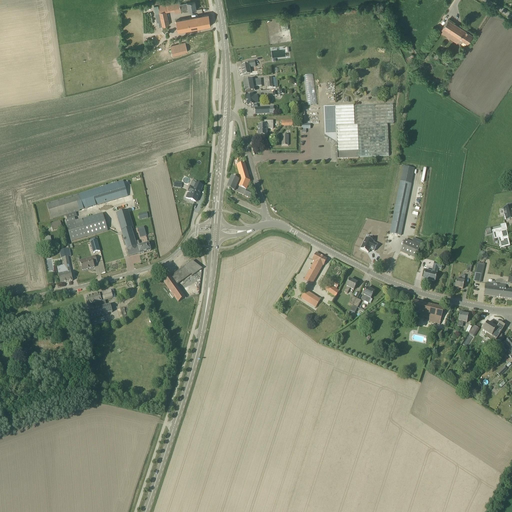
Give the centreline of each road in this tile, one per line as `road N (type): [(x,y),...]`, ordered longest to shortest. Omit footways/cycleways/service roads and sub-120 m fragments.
road 1 (tertiary): [(295,232),(409,288),(508,311)]
road 2 (primary): [(147,511),(206,307)]
road 3 (tertiary): [(0,305),(159,264),(190,236)]
